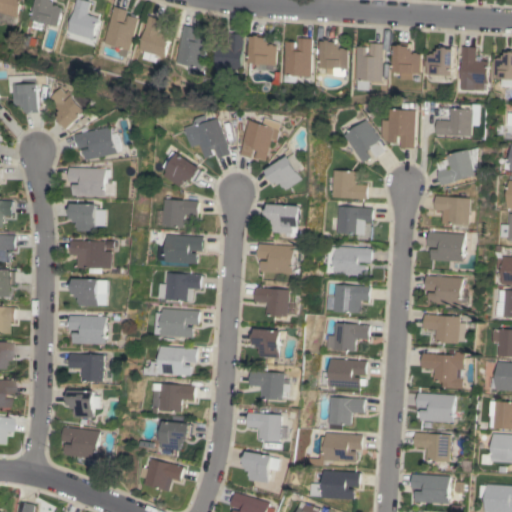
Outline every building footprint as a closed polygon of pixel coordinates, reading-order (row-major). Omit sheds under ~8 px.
[(0,0),(21,0),(17,17),(0,12),(0,0)] [(36,0),(52,0),(55,1),(54,5),(57,6),(57,4),(60,5),(59,6),(62,7),(57,26),(31,18),(36,0)] [(76,0),(87,0),(91,1),(87,13),(89,14),(89,15),(99,18),(93,39),(86,37),(85,42),(75,39),(77,34),(67,32),(76,0)] [(129,50),(128,50),(126,57),(118,55),(120,48),(103,42),(114,6),(128,10),(125,20),(127,21),(129,14),(139,17),(129,50)] [(138,49),(149,15),(163,19),(159,32),(166,34),(171,35),(165,57),(138,49)] [(202,69),(200,68),(199,75),(187,73),(188,65),(175,62),(184,25),(198,28),(196,36),(198,37),(199,33),(209,35),(202,69)] [(240,69),(229,68),(228,78),(214,76),(215,67),(213,67),(216,44),(228,45),(230,32),(244,34),(240,69)] [(275,65),(248,62),(251,36),(257,36),(257,35),(261,35),(261,37),(267,37),(266,40),(269,41),(269,43),(274,44),(274,45),(277,46),(275,65)] [(311,76),(296,76),(296,82),(283,81),(285,41),(296,41),(296,48),(298,48),(299,37),(313,38),(311,76)] [(322,41),(328,41),(328,40),(332,40),(332,41),(338,41),(337,45),(341,45),(340,47),(346,48),(345,49),(349,49),(348,69),(346,69),(346,75),(341,75),(341,76),(333,75),(334,74),(327,74),(327,67),(320,67),(322,41)] [(358,46),(368,46),(368,53),(370,53),(371,42),(385,43),(382,81),(370,80),(369,90),(356,89),(357,80),(355,80),(358,46)] [(395,45),(401,45),(401,44),(405,44),(405,46),(411,46),(410,49),(414,49),(414,52),(418,52),(418,54),(422,54),(421,74),(413,73),(413,79),(400,79),(400,72),(393,72),(395,45)] [(453,76),(426,74),(426,66),(423,66),(423,60),(426,60),(427,54),(430,54),(430,53),(433,53),(433,55),(435,55),(436,51),(439,51),(439,48),(440,48),(440,45),(442,45),(442,46),(453,47),(453,48),(455,49),(453,76)] [(463,46),(477,47),(476,60),(489,61),(488,83),(485,83),(484,90),(460,89),(463,46)] [(511,78),(493,78),(494,58),(498,58),(498,57),(500,57),(500,59),(502,59),(503,55),(506,55),(506,52),(511,52),(511,51),(511,78)] [(40,74),(40,83),(42,83),(43,110),(42,110),(42,112),(31,112),(31,114),(29,114),(29,110),(28,110),(27,107),(25,107),(24,105),(17,105),(17,104),(16,104),(15,84),(16,84),(16,80),(20,75),(40,74)] [(68,129),(60,119),(62,118),(61,117),(64,114),(62,112),(65,109),(63,107),(62,108),(60,106),(61,106),(59,103),(64,98),(62,95),(67,91),(69,94),(74,89),(91,110),(68,129)] [(474,136),(438,134),(439,120),(453,120),(453,113),(453,107),(476,109),(474,136)] [(416,148),(402,147),(403,136),(400,136),(400,143),(389,142),(389,140),(386,140),(386,139),(383,138),(385,119),(391,119),(391,108),(419,110),(416,148)] [(233,154),(220,158),(217,147),(214,148),(216,154),(207,158),(202,144),(194,147),(187,127),(196,124),(199,118),(209,114),(212,122),(221,118),(233,154)] [(269,160),(263,158),(262,159),(258,157),(261,150),(258,149),(254,158),(243,154),(246,143),(245,143),(253,119),(272,125),(274,120),(285,123),(283,130),(284,130),(280,140),(276,138),(269,160)] [(381,140),(381,141),(387,151),(377,158),(372,149),(369,151),(373,158),(369,160),(369,159),(363,163),(345,135),(368,120),(381,140)] [(116,126),(122,153),(89,160),(86,149),(93,148),(93,146),(82,148),(79,134),(116,126)] [(477,173),(478,175),(443,184),(439,170),(441,170),(438,162),(450,159),(449,155),(471,149),(471,150),(481,147),(480,172),(477,173)] [(202,168),(202,169),(203,171),(196,181),(194,180),(193,181),(191,180),(189,182),(187,181),(184,185),(183,184),(181,187),(164,175),(168,170),(163,166),(174,150),(179,154),(180,152),(202,168)] [(292,155),(306,179),(289,189),(287,187),(286,187),(284,185),(286,184),(285,183),(281,185),(279,182),(277,183),(276,182),(274,183),(267,172),(269,171),(268,170),(292,155)] [(109,168),(109,169),(114,169),(114,180),(118,180),(118,194),(109,194),(109,195),(75,195),(75,184),(82,184),(82,182),(71,182),(71,167),(109,168)] [(334,169),(357,171),(356,184),(369,184),(368,199),(332,197),(334,169)] [(473,198),(471,225),(444,223),(445,210),(436,210),(437,195),(473,198)] [(164,198),(200,201),(199,215),(185,214),(185,227),(162,226),(164,198)] [(0,200),(13,201),(13,215),(0,215),(0,200)] [(100,203),(100,209),(108,209),(108,225),(99,225),(99,231),(80,230),(80,227),(78,227),(78,224),(80,224),(80,222),(76,222),(76,219),(73,218),(73,213),(72,213),(72,208),(73,208),(73,203),(100,203)] [(304,206),(303,227),(301,227),(301,236),(294,236),(295,233),(287,232),(287,234),(282,234),(282,232),(276,232),(276,228),(275,228),(275,225),(276,225),(276,223),(273,223),(273,220),(269,220),(270,214),(269,214),(269,209),(270,209),(270,204),(304,206)] [(338,206),(374,208),(374,222),(360,221),(360,234),(337,233),(338,206)] [(507,237),(500,236),(500,224),(508,224),(509,213),(511,213),(511,240),(507,240),(507,237)] [(468,234),(466,262),(433,259),(433,249),(440,249),(440,247),(429,246),(430,232),(468,234)] [(0,234),(16,235),(16,249),(5,248),(5,251),(11,251),(11,262),(0,261),(0,234)] [(205,236),(204,251),(193,250),(193,253),(199,253),(199,264),(165,262),(165,260),(158,260),(158,246),(166,247),(167,234),(205,236)] [(108,241),(108,251),(115,251),(115,268),(106,268),(106,273),(92,272),(92,268),(80,267),(80,255),(72,254),(72,240),(108,241)] [(298,246),(297,273),(263,271),(264,260),(271,261),(271,258),(260,258),(261,243),(298,246)] [(373,248),(373,262),(361,262),(361,264),(368,265),(367,275),(334,273),(334,272),(327,272),(329,247),(335,247),(335,246),(373,248)] [(495,270),(496,262),(502,262),(502,256),(511,256),(511,284),(501,284),(502,270),(495,270)] [(0,269),(13,270),(13,271),(16,271),(16,284),(13,284),(13,286),(10,285),(10,289),(7,289),(7,293),(6,293),(6,297),(0,297),(0,269)] [(203,274),(202,289),(194,288),(193,301),(165,299),(165,298),(158,297),(159,283),(166,283),(167,272),(203,274)] [(465,278),(464,305),(430,303),(431,292),(437,292),(438,290),(427,290),(428,275),(465,278)] [(102,278),(102,279),(111,279),(110,304),(102,304),(101,305),(82,305),(82,302),(81,302),(81,300),(82,300),(82,297),(78,297),(78,292),(72,292),(73,280),(75,280),(75,278),(102,278)] [(335,284),(371,286),(370,300),(362,300),(361,313),(333,311),(335,284)] [(293,289),(291,316),(269,315),(270,302),(257,301),(258,287),(293,289)] [(496,301),(498,302),(499,289),(511,289),(511,316),(495,316),(496,301)] [(0,306),(16,307),(15,321),(8,321),(7,333),(0,333),(0,306)] [(200,310),(199,324),(188,324),(188,326),(195,327),(194,337),(160,335),(160,334),(154,334),(156,312),(162,313),(162,308),(200,310)] [(461,316),(461,322),(469,322),(467,341),(460,340),(460,343),(437,342),(437,329),(425,328),(426,314),(461,316)] [(110,316),(109,344),(75,343),(75,332),(82,332),(82,329),(71,329),(71,315),(110,316)] [(334,322),(358,324),(370,325),(369,339),(357,338),(357,340),(356,340),(355,351),(333,350),(333,348),(326,347),(327,334),(333,335),(334,322)] [(285,330),(283,358),(262,356),(263,353),(261,353),(262,350),(263,350),(263,348),(259,348),(259,344),(256,344),(257,339),(255,339),(256,333),(257,328),(285,330)] [(499,343),(492,342),(493,329),(499,329),(499,328),(511,328),(511,356),(498,355),(499,343)] [(0,341),(10,342),(10,343),(13,344),(13,357),(10,357),(10,358),(7,358),(7,361),(3,361),(3,363),(4,363),(4,366),(3,366),(3,369),(0,369),(0,341)] [(151,361),(159,362),(160,345),(198,348),(197,363),(186,362),(186,364),(193,365),(192,376),(168,374),(168,375),(163,374),(163,373),(158,373),(158,375),(144,374),(145,367),(148,367),(151,365),(151,361)] [(456,355),(457,351),(466,352),(465,369),(458,369),(458,378),(465,378),(464,388),(443,387),(444,381),(434,381),(434,375),(435,375),(436,368),(422,367),(423,353),(456,355)] [(107,354),(106,382),(84,381),(84,368),(71,368),(71,353),(107,354)] [(368,360),(367,375),(355,374),(355,377),(362,377),(362,388),(328,386),(328,384),(321,384),(322,371),(329,372),(330,358),(368,360)] [(511,362),(511,389),(496,389),(497,361),(511,362)] [(288,373),(286,400),(263,398),(264,386),(251,385),(252,370),(288,373)] [(0,379),(13,380),(13,394),(2,394),(2,396),(9,397),(8,408),(0,407),(0,379)] [(196,385),(195,399),(182,399),(182,412),(159,410),(160,390),(151,390),(151,383),(196,385)] [(97,390),(97,395),(104,395),(103,408),(97,408),(97,417),(77,417),(77,414),(76,413),(76,411),(78,411),(78,408),(74,408),(74,405),(71,405),(71,404),(68,404),(68,401),(69,401),(69,395),(70,395),(71,389),(97,390)] [(456,395),(454,422),(421,420),(422,409),(428,410),(428,408),(417,407),(418,392),(456,395)] [(330,396),(366,398),(365,413),(352,412),(351,425),(343,424),(343,430),(329,429),(330,423),(328,423),(330,396)] [(511,401),(511,429),(493,428),(494,421),(490,421),(490,417),(487,417),(488,400),(511,401)] [(285,414),(284,426),(292,426),(291,439),(283,439),(283,441),(261,440),(261,429),(261,427),(248,427),(249,412),(285,414)] [(0,416),(12,418),(10,432),(5,432),(4,445),(0,444),(0,416)] [(163,421),(190,423),(190,428),(191,429),(191,434),(190,434),(189,439),(186,439),(185,442),(182,442),(182,444),(183,444),(183,447),(181,446),(181,450),(161,448),(163,421)] [(103,430),(102,447),(106,448),(105,457),(101,456),(100,458),(67,454),(68,443),(74,444),(75,442),(64,441),(65,426),(103,430)] [(364,435),(363,449),(352,448),(352,451),(358,451),(358,454),(360,454),(360,460),(358,460),(357,462),(324,460),(324,466),(308,465),(309,457),(320,458),(320,453),(324,454),(326,432),(364,435)] [(450,461),(427,460),(428,447),(415,446),(416,432),(452,434),(450,461)] [(511,434),(511,462),(491,461),(493,433),(511,434)] [(276,455),(271,483),(251,479),(251,476),(250,476),(251,473),(252,473),(252,471),(249,470),(249,467),(246,467),(247,461),(245,461),(246,456),(248,456),(248,451),(276,455)] [(145,478),(139,476),(141,466),(147,468),(150,457),(184,466),(181,480),(173,478),(170,491),(143,484),(145,478)] [(361,472),(360,486),(349,486),(349,488),(356,489),(355,499),(322,497),(322,496),(310,495),(311,483),(322,483),(323,470),(361,472)] [(451,476),(449,503),(416,501),(417,490),(423,491),(423,489),(412,488),(413,473),(451,476)] [(511,511),(485,511),(487,484),(511,485),(511,511)] [(273,502),(272,506),(278,508),(276,511),(235,511),(236,509),(243,511),(243,509),(233,506),(237,492),(273,502)] [(297,511),(301,501),(306,503),(307,502),(322,508),(320,511),(297,511)] [(19,511),(21,502),(35,504),(34,511),(19,511)]
